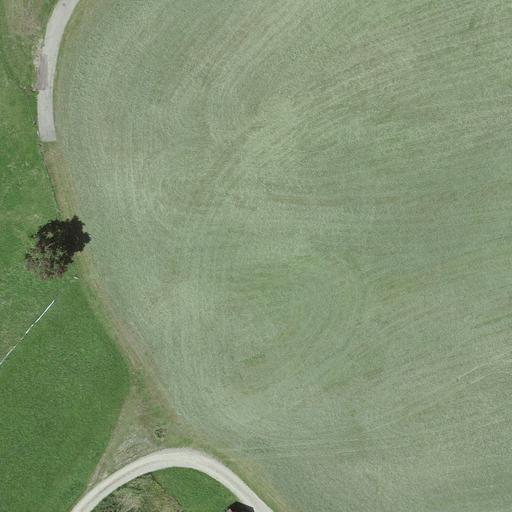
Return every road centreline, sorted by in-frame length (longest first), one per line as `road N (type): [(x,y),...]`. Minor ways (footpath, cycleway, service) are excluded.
road 1 (track): [(81,511),(103,484),(155,459),(200,461),(265,511)]
road 2 (track): [(64,0),(50,42),(51,134)]
